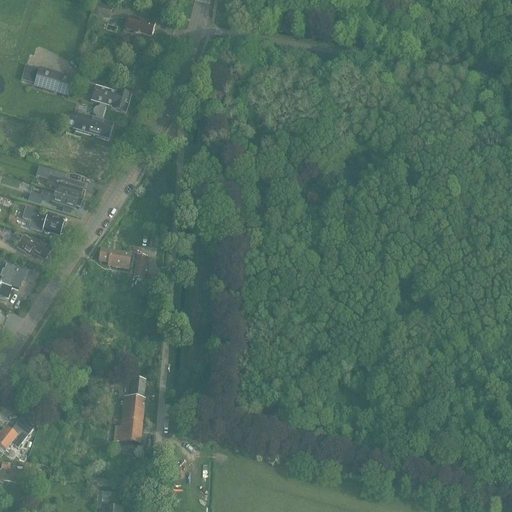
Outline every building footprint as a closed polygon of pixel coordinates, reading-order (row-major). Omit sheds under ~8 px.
[(91,16),(109,21),(112,8),(94,4),(91,16)] [(140,36),(140,35),(152,38),(152,36),(153,36),(155,32),(153,31),(155,25),(137,21),(130,19),(127,31),(134,33),(136,34),(135,35),(140,36)] [(33,87),(69,98),(74,78),(39,68),(33,87)] [(113,109),(112,110),(127,114),(131,96),(117,93),(117,94),(95,89),(91,103),(100,106),(106,107),(113,109)] [(102,123),(106,107),(100,106),(99,110),(97,110),(95,111),(94,113),(94,115),(95,117),(97,118),(96,122),(102,123)] [(113,127),(102,123),(96,122),(79,117),(78,118),(79,119),(76,131),(75,131),(75,132),(110,141),(113,127)] [(69,172),(90,177),(93,166),(99,168),(103,149),(68,140),(64,155),(59,154),(58,161),(71,164),(69,172)] [(36,176),(48,180),(50,172),(39,169),(36,176)] [(62,183),(59,194),(84,201),(86,193),(83,192),(84,189),(62,183)] [(76,208),(81,210),(84,201),(59,194),(57,193),(53,205),(75,212),(76,208)] [(319,195),(309,194),(307,203),(317,204),(318,203),(320,203),(321,197),(318,197),(319,195)] [(41,199),(30,195),(28,203),(39,206),(41,199)] [(26,208),(22,220),(30,223),(29,227),(30,230),(41,233),(43,232),(44,234),(48,235),(49,234),(60,237),(64,224),(47,219),(47,220),(37,217),(39,212),(26,208)] [(25,238),(24,238),(23,240),(20,243),(19,246),(18,249),(26,253),(26,254),(27,252),(31,255),(32,256),(33,254),(45,262),(52,251),(39,243),(39,244),(35,241),(33,241),(31,241),(30,242),(25,239),(25,238)] [(130,255),(101,251),(99,262),(108,263),(108,267),(128,270),(130,255)] [(146,258),(137,256),(134,278),(143,280),(146,258)] [(0,279),(0,296),(8,300),(11,290),(18,292),(20,287),(20,286),(19,286),(21,281),(22,282),(22,281),(24,273),(23,273),(24,270),(7,264),(1,280),(0,279)] [(144,401),(143,401),(145,382),(132,381),(130,399),(123,399),(123,404),(120,403),(120,406),(123,406),(120,428),(115,427),(113,443),(140,446),(144,401)] [(13,446),(17,450),(33,429),(20,419),(10,432),(6,429),(0,437),(0,447),(5,452),(9,447),(11,449),(13,446)] [(24,468),(23,481),(37,483),(38,470),(24,468)] [(102,511),(121,511),(122,509),(119,509),(120,494),(97,493),(97,509),(103,509),(102,511)]
